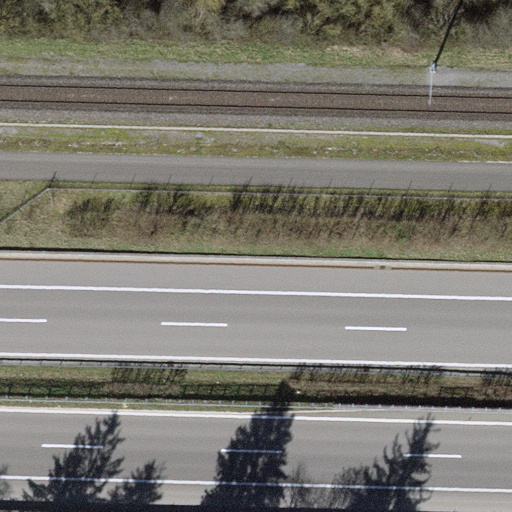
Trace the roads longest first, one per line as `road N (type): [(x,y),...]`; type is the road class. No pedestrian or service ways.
road 1 (motorway): [(0,445),(511,458)]
road 2 (motorway): [(511,333),(0,320)]
